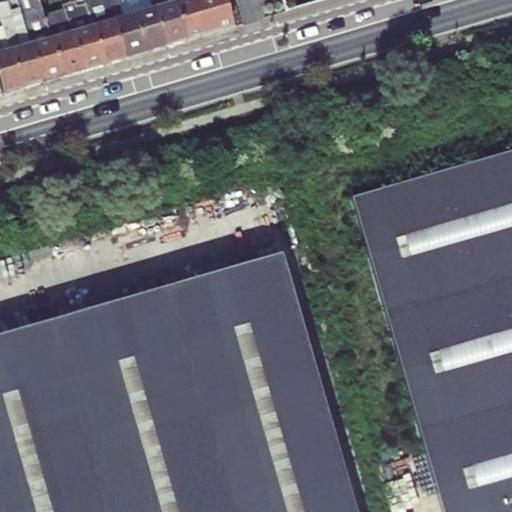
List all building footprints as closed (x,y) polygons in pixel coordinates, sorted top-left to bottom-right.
[(60,78),(43,16),(38,0),(15,0),(18,8),(40,84),(60,78)] [(101,66),(82,0),(72,0),(73,2),(62,5),(63,10),(81,72),(101,66)] [(122,60),(104,0),(82,0),(101,66),(122,60)] [(148,0),(104,0),(122,60),(162,48),(148,0)] [(183,42),(171,0),(148,0),(162,48),(183,42)] [(171,0),(183,42),(229,29),(221,0),(171,0)] [(40,84),(18,8),(10,11),(7,1),(0,2),(0,22),(1,25),(20,90),(40,84)] [(63,10),(43,16),(60,78),(81,72),(63,10)] [(1,25),(0,25),(0,95),(20,90),(1,25)] [(511,511),(511,155),(356,200),(443,511),(511,511)] [(0,337),(0,511),(352,511),(282,259),(0,337)]
